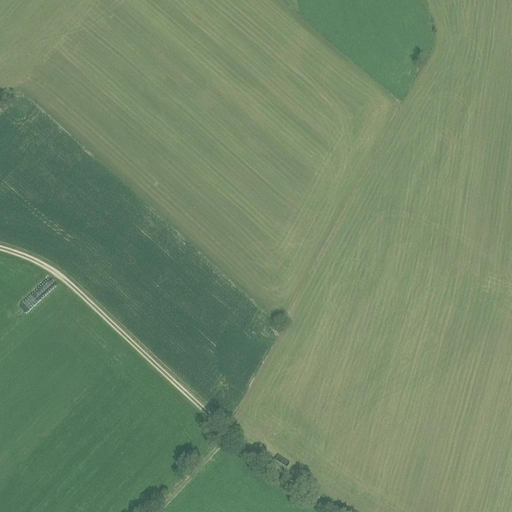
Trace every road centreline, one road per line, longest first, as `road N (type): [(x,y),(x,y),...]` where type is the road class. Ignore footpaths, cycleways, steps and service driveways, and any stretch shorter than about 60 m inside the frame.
road 1 (track): [(228,433),(59,279),(0,247)]
road 2 (track): [(156,511),(228,433),(332,511)]
